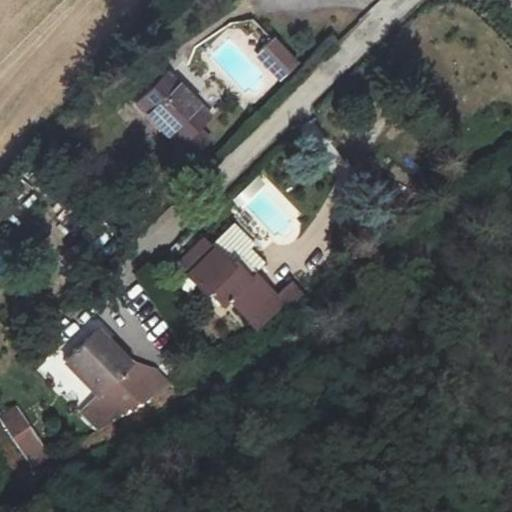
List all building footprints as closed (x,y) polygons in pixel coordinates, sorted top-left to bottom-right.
[(294,63),(271,40),(261,49),(272,61),(267,65),(279,78),(294,63)] [(272,61),(261,49),(256,54),(267,65),(272,61)] [(210,118),(165,72),(135,103),(178,147),(174,151),(186,163),(209,141),(198,129),(210,118)] [(390,201),(397,188),(384,181),(376,194),(390,201)] [(254,244),(253,242),(232,222),(208,246),(202,240),(178,264),(188,274),(186,275),(204,293),(207,290),(221,304),(227,298),(249,321),(275,296),(253,274),(264,264),(249,249),(254,244)] [(38,276),(27,268),(21,276),(32,284),(38,276)] [(301,296),(290,283),(276,297),(281,302),(288,309),(301,296)] [(276,297),(275,296),(249,321),(256,328),(281,302),(276,297)] [(131,366),(95,330),(64,361),(99,396),(91,403),(100,412),(91,421),(98,428),(156,393),(130,367),(131,366)] [(155,371),(133,364),(131,366),(130,367),(156,393),(169,384),(155,371)] [(21,417),(14,407),(0,416),(0,418),(6,428),(21,417)] [(39,444),(21,417),(6,428),(24,454),(39,444)] [(48,458),(39,444),(24,454),(33,467),(48,458)]
